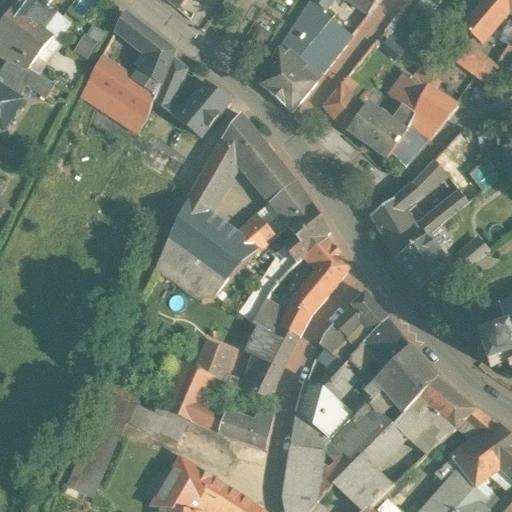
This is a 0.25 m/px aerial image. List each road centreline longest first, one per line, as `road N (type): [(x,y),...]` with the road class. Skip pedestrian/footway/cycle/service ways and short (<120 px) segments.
road 1 (residential): [(371,270),(302,355),(274,469),(274,511)]
road 2 (residential): [(344,226),(408,183),(460,125),(511,102)]
road 3 (tertiary): [(511,417),(433,355),(371,270)]
road 4 (tertiary): [(285,138),(143,0)]
road 5 (residential): [(285,138),(393,0)]
